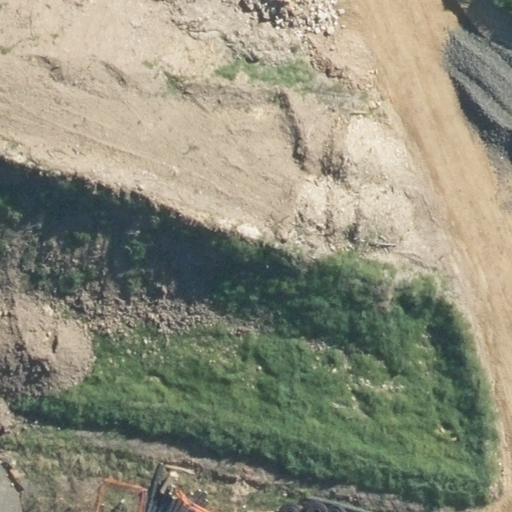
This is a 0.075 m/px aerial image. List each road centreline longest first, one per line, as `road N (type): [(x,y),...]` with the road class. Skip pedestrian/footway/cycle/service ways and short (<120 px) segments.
road 1 (unknown): [(100,511),(149,295),(276,104),(362,0)]
road 2 (unknown): [(0,183),(149,295)]
